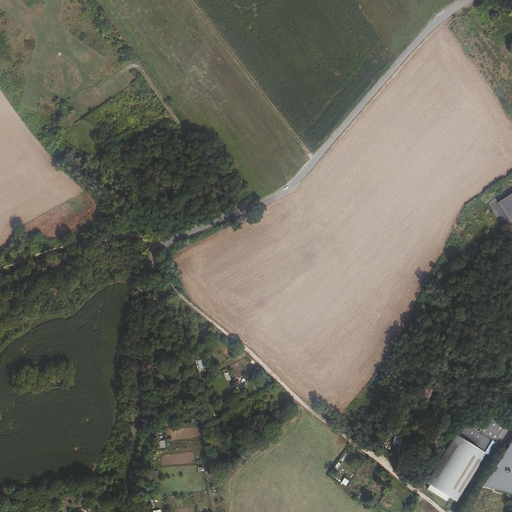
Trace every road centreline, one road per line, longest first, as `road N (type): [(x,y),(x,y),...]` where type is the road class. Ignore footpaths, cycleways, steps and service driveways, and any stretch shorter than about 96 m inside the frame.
road 1 (unclassified): [(468,0),(434,25),(288,186),(153,254),(135,355),(137,420),(124,511)]
road 2 (track): [(139,237),(174,285),(303,404),(442,511)]
road 3 (track): [(194,0),(315,159)]
road 4 (track): [(0,271),(56,249),(139,237)]
